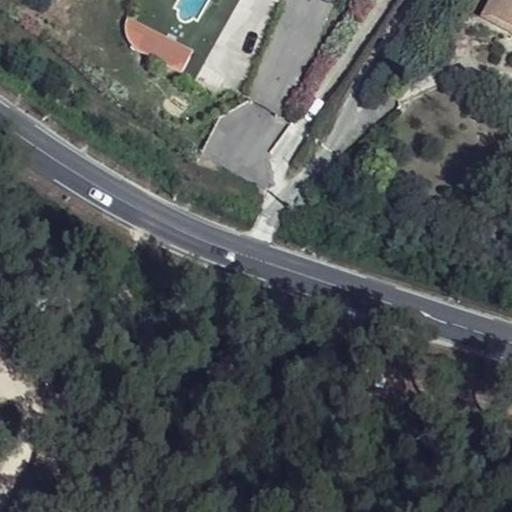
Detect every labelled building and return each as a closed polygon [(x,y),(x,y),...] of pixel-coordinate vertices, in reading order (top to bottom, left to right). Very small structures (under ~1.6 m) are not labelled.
[(511,27),(492,18),(501,0),(490,0),(481,18),(511,34),(511,27)] [(511,0),(501,0),(492,18),(511,27),(511,0)] [(193,52),(128,19),(125,27),(125,33),(127,42),(128,46),(132,49),(138,51),(182,74),(193,52)] [(511,203),(482,187),(474,201),(468,211),(482,218),(487,209),(506,219),(509,213),(511,214),(511,203)] [(462,195),(456,205),(468,211),(474,201),(462,195)]
